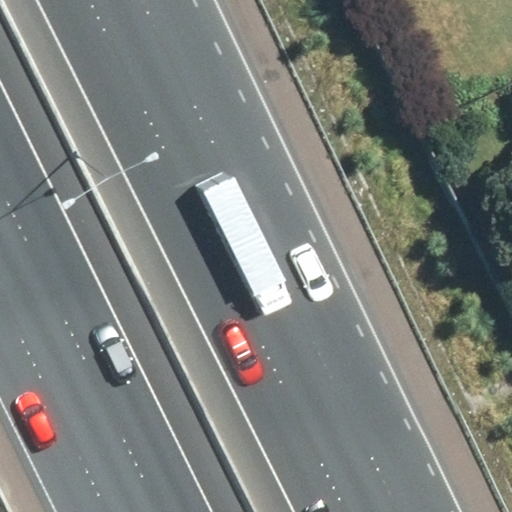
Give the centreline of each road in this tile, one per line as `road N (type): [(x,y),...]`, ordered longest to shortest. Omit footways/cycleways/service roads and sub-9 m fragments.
road 1 (motorway): [(109,0),(354,511)]
road 2 (motorway): [(150,511),(0,229)]
